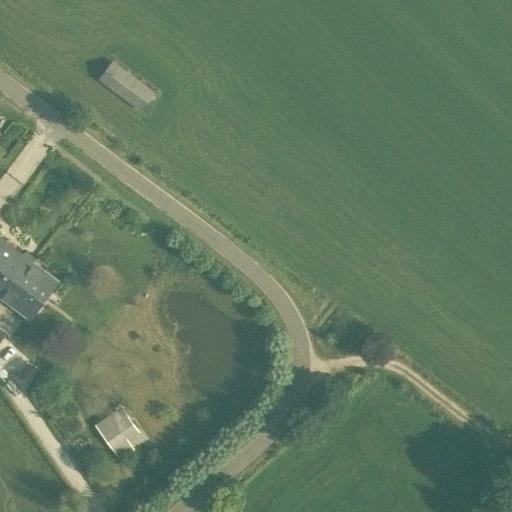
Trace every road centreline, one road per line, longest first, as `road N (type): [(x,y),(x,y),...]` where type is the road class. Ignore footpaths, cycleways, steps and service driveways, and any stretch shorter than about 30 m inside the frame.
road 1 (unclassified): [(180,511),(276,432),(303,372),(296,324),(273,285),(0,80)]
road 2 (track): [(511,448),(393,366),(361,360),(303,372)]
